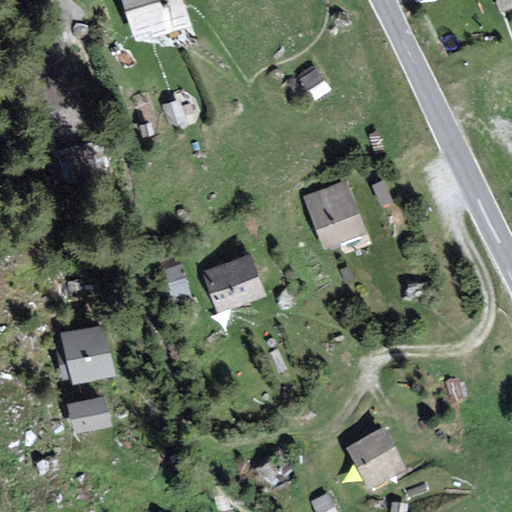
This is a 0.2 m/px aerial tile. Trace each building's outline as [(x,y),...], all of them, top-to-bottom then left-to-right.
[(179,0),(121,0),(139,41),(189,24),(179,0)] [(314,94),(331,85),(319,62),(302,71),(314,94)] [(345,183),(307,198),(326,247),(364,232),(345,183)] [(251,252),(203,267),(221,308),(264,290),(251,252)] [(166,263),(176,297),(191,293),(182,258),(166,263)] [(99,322),(60,332),(73,379),(112,369),(99,322)] [(104,394),(69,402),(76,429),(111,421),(104,394)] [(383,432),(349,451),(369,489),(404,470),(383,432)]
